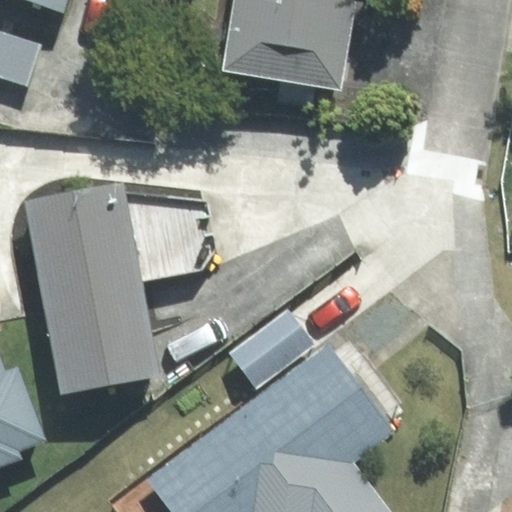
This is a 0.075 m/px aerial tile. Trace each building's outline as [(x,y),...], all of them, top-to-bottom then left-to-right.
[(59,0),(0,0),(0,9),(49,27),(59,0)] [(357,0),(219,0),(195,86),(327,110),(357,0)] [(37,50),(0,37),(0,86),(22,94),(37,50)] [(113,195),(19,213),(45,406),(147,388),(113,195)] [(380,439),(315,353),(139,484),(159,511),(381,511),(346,464),(380,439)] [(0,462),(27,452),(0,385),(0,462)]
